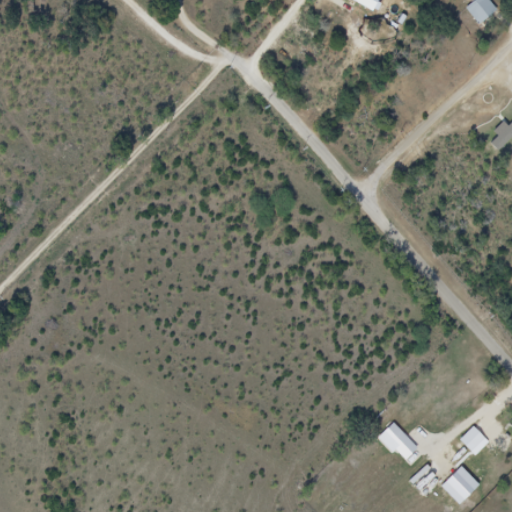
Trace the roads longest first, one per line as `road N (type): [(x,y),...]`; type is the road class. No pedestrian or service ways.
road 1 (residential): [(511,366),(273,94),(237,62),(213,66),(172,43),(123,0)]
road 2 (residential): [(363,198),(511,48)]
